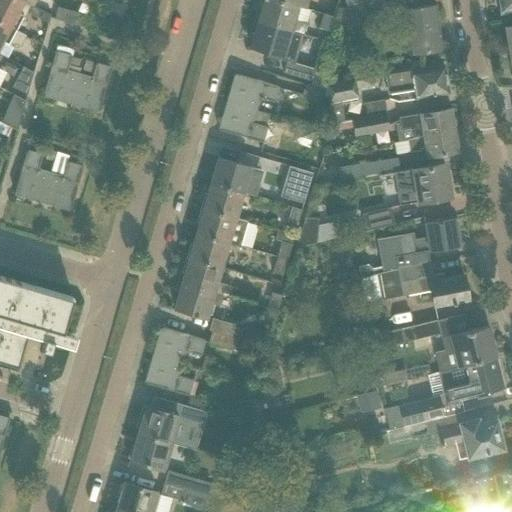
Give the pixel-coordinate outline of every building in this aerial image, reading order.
[(0,0),(0,21),(15,29),(28,3),(23,1),(21,0),(0,0)] [(296,20),(300,7),(300,5),(296,4),(281,0),(264,0),(261,11),(259,11),(255,21),(257,22),(289,31),(292,31),(303,34),(306,23),(296,20)] [(306,8),(307,0),(281,0),(296,4),(300,5),(300,7),(306,8)] [(435,4),(419,6),(418,0),(366,0),(361,1),(363,21),(382,18),(382,13),(403,9),(409,54),(441,50),(435,4)] [(511,0),(498,0),(500,13),(511,11),(511,0)] [(322,13),(318,27),(331,31),(335,17),(322,13)] [(8,43),(15,29),(0,21),(0,45),(3,40),(8,43)] [(286,55),(292,31),(289,31),(257,22),(253,36),(252,41),(251,41),(250,43),(269,48),(268,52),(287,58),(283,73),(311,81),(315,69),(293,62),(294,57),(286,55)] [(79,74),(78,74),(80,68),(78,67),(81,59),(71,55),(73,50),(57,44),(55,50),(42,95),(43,96),(44,94),(59,98),(60,93),(72,96),(70,101),(71,102),(79,74)] [(97,63),(95,62),(91,77),(79,74),(71,102),(73,96),(84,100),(83,105),(98,109),(97,111),(98,111),(111,67),(110,66),(110,68),(96,64),(97,63)] [(443,65),(424,69),(413,70),(413,67),(385,72),(386,81),(388,94),(415,89),(416,97),(448,92),(443,65)] [(27,93),(33,72),(23,66),(12,86),(27,93)] [(278,86),(253,79),(234,73),(234,74),(236,75),(231,90),(237,91),(233,103),(228,101),(228,102),(256,110),(259,98),(273,102),(278,86)] [(341,100),(358,97),(357,90),(369,88),(369,86),(376,84),(374,74),(355,78),(325,83),(332,120),(344,118),(341,100)] [(325,90),(305,85),(301,97),(322,102),(325,90)] [(14,94),(2,121),(17,129),(25,100),(14,94)] [(252,122),(256,110),(228,102),(233,104),(230,115),(224,114),(220,128),(218,128),(218,129),(261,142),(266,126),(252,122)] [(451,108),(431,111),(398,117),(399,123),(395,124),(398,140),(408,139),(423,135),(422,131),(454,125),(451,108)] [(389,130),(386,113),(351,119),(354,136),(389,130)] [(346,128),(344,118),(332,120),(329,131),(346,128)] [(458,151),(454,125),(422,131),(423,135),(408,139),(410,151),(420,149),(420,147),(425,146),(427,156),(458,151)] [(42,200),(50,172),(38,169),(42,154),(41,153),(41,155),(27,151),(28,150),(27,149),(13,194),(15,194),(15,192),(30,197),(32,191),(43,195),(41,200),(42,200)] [(249,166),(244,165),(240,164),(241,163),(237,162),(237,163),(218,158),(218,159),(211,183),(242,192),(252,195),(255,184),(245,181),(249,166)] [(362,177),(400,171),(398,158),(337,167),(340,182),(362,179),(362,177)] [(62,176),(50,172),(42,200),(43,200),(44,195),(55,198),(54,204),(69,208),(68,210),(70,210),(83,166),(81,165),(81,167),(68,163),(68,161),(67,161),(62,176)] [(444,164),(424,167),(412,169),(416,188),(396,192),(399,205),(418,201),(418,202),(450,196),(444,164)] [(289,165),(280,195),(303,202),(312,172),(308,171),(290,166),(289,165)] [(234,217),(235,216),(242,192),(211,183),(204,208),(234,217)] [(297,225),(302,209),(291,206),(287,222),(297,225)] [(390,207),(361,214),(365,230),(394,223),(390,207)] [(248,221),(235,216),(234,217),(204,208),(197,233),(227,242),(227,241),(240,246),(248,221)] [(305,217),(296,247),(315,242),(318,217),(305,217)] [(458,246),(453,217),(452,217),(452,218),(433,221),(427,222),(427,221),(426,222),(429,239),(414,241),(413,238),(383,243),(387,270),(396,268),(429,261),(429,260),(428,260),(427,250),(457,245),(457,246),(458,246)] [(220,267),(227,242),(197,233),(189,258),(220,267)] [(287,259),(291,244),(281,241),(276,256),(287,259)] [(282,275),(287,259),(276,256),(272,272),(282,275)] [(216,281),(220,267),(189,258),(182,283),(213,292),(222,294),(228,296),(231,285),(216,281)] [(432,275),(429,261),(396,268),(387,270),(376,273),(381,299),(410,293),(431,289),(434,305),(451,302),(452,304),(455,303),(455,302),(468,299),(463,275),(445,278),(443,273),(432,275)] [(73,298),(0,276),(0,325),(27,333),(44,338),(41,349),(49,351),(53,340),(64,344),(68,333),(63,331),(73,298)] [(219,305),(222,294),(213,292),(182,283),(175,307),(174,307),(174,308),(193,314),(192,315),(196,316),(196,315),(205,317),(209,303),(219,305)] [(271,292),(267,307),(277,310),(282,295),(271,292)] [(234,324),(212,318),(208,330),(211,331),(231,336),(234,324)] [(426,337),(440,333),(437,319),(357,338),(360,348),(379,343),(380,347),(412,340),(414,348),(428,345),(426,337)] [(27,333),(0,325),(0,361),(17,366),(27,333)] [(496,356),(488,325),(468,330),(447,335),(455,366),(496,356)] [(202,339),(180,332),(161,326),(160,327),(162,328),(157,343),(163,344),(160,356),(154,354),(154,355),(181,363),(185,351),(198,355),(202,339)] [(235,337),(231,336),(211,331),(208,343),(232,350),(235,337)] [(178,375),(181,363),(154,355),(159,357),(156,368),(151,367),(146,382),(145,381),(144,382),(186,395),(191,379),(178,375)] [(503,388),(496,356),(455,366),(448,368),(451,381),(443,383),(446,394),(447,401),(476,394),(477,398),(490,395),(489,391),(503,388)] [(282,385),(278,368),(266,371),(269,387),(259,389),(263,408),(274,406),(270,387),(282,385)] [(378,374),(381,385),(407,379),(405,368),(378,374)] [(380,407),(376,391),(357,396),(361,411),(380,407)] [(443,416),(440,403),(447,401),(446,394),(438,396),(406,404),(380,410),(384,424),(385,430),(424,420),(443,416)] [(176,415),(165,412),(146,406),(145,407),(146,407),(138,433),(169,442),(176,415)] [(498,434),(495,420),(478,424),(476,420),(466,422),(463,411),(443,416),(424,420),(427,432),(440,429),(444,446),(465,440),(469,456),(501,448),(500,444),(503,442),(501,435),(498,434)] [(7,419),(0,417),(0,448),(9,418),(8,418),(7,419)] [(161,469),(169,442),(138,433),(131,459),(130,459),(130,460),(161,469)] [(511,468),(503,471),(491,474),(492,476),(473,480),(476,494),(494,489),(496,496),(511,491),(511,468)] [(210,483),(167,470),(164,482),(207,495),(210,483)] [(262,477),(239,485),(243,495),(265,488),(262,477)] [(131,511),(148,511),(153,497),(155,491),(123,482),(123,483),(124,483),(117,508),(131,511)] [(203,508),(207,495),(164,482),(161,494),(181,500),(181,502),(203,508)] [(269,500),(268,497),(265,488),(243,495),(246,508),(269,500)] [(511,511),(511,491),(496,496),(497,502),(453,511),(511,511)] [(272,511),(269,500),(246,508),(247,511),(272,511)]
